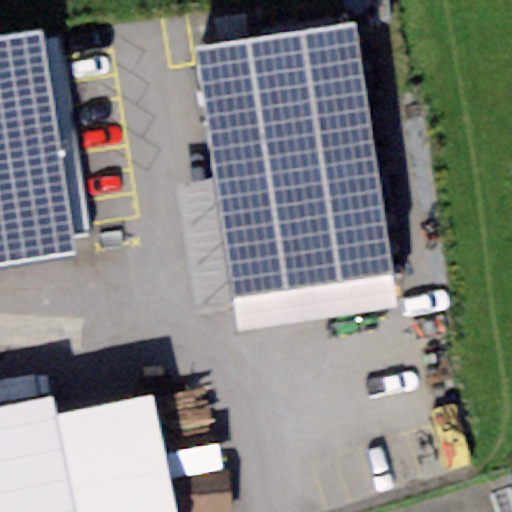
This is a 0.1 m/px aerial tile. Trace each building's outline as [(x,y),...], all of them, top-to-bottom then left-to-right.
[(60,48),(0,57),(0,280),(76,269),(71,240),(89,237),(60,48)] [(230,317),(235,351),(253,348),(396,327),(354,49),(193,73),(211,192),(172,198),(191,323),(230,317)] [(172,511),(153,418),(53,438),(68,511),(172,511)] [(68,511),(53,438),(50,421),(0,431),(0,511),(68,511)] [(228,511),(227,481),(179,483),(179,511),(228,511)]
